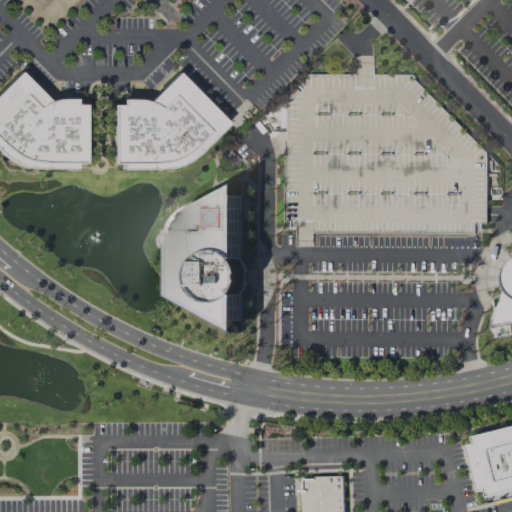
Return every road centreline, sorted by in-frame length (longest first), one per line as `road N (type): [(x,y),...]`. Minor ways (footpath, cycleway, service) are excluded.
road 1 (secondary): [(250,387),(235,373),(134,338),(15,261)]
road 2 (secondary): [(250,387),(361,401),(511,380)]
road 3 (secondary): [(0,282),(147,371),(184,380)]
road 4 (residential): [(371,0),(511,142)]
